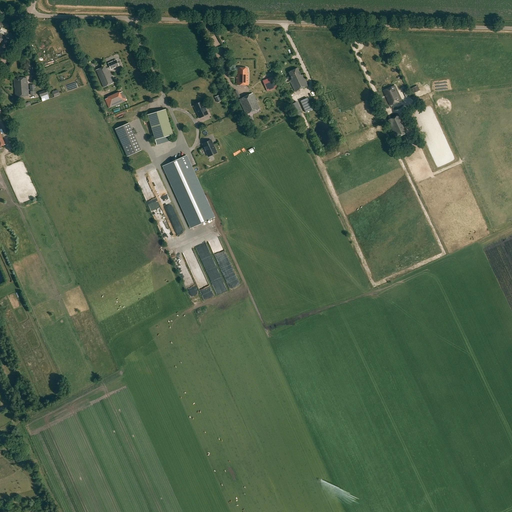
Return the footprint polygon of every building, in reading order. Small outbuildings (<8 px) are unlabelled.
[(108,66),(106,67),(106,66),(96,70),(103,87),(114,82),(110,72),(109,72),(108,70),(110,69),(110,70),(118,67),(116,61),(108,64),(108,66)] [(300,75),(297,68),(287,72),(291,79),(289,80),(294,91),(307,85),(302,74),(300,75)] [(237,71),(237,76),(236,76),(236,85),(248,86),(248,74),(247,74),(247,69),(238,69),(238,71),(237,71)] [(261,81),(265,89),(274,84),(271,77),(261,81)] [(27,84),(26,78),(14,79),(15,97),(28,96),(27,84)] [(384,91),(391,106),(402,101),(395,86),(384,91)] [(38,92),(40,98),(47,95),(45,90),(38,92)] [(106,98),(104,99),(108,108),(126,100),(122,91),(119,92),(118,91),(106,97),(106,98)] [(239,100),(246,115),(259,109),(252,94),(239,100)] [(307,98),(300,101),(305,113),(312,110),(307,98)] [(193,105),(199,118),(207,114),(202,102),(193,105)] [(147,115),(155,139),(172,134),(165,109),(147,115)] [(398,115),(387,120),(396,138),(406,133),(398,115)] [(142,148),(131,120),(117,125),(128,154),(142,148)] [(216,153),(211,140),(202,144),(208,157),(216,153)] [(186,156),(163,166),(191,228),(214,218),(186,156)] [(164,188),(159,174),(156,176),(156,177),(157,176),(159,181),(155,183),(158,190),(164,188)] [(146,197),(155,196),(155,188),(146,188),(146,197)] [(177,213),(171,216),(178,234),(184,231),(177,213)] [(216,292),(223,290),(218,274),(211,277),(216,292)]
